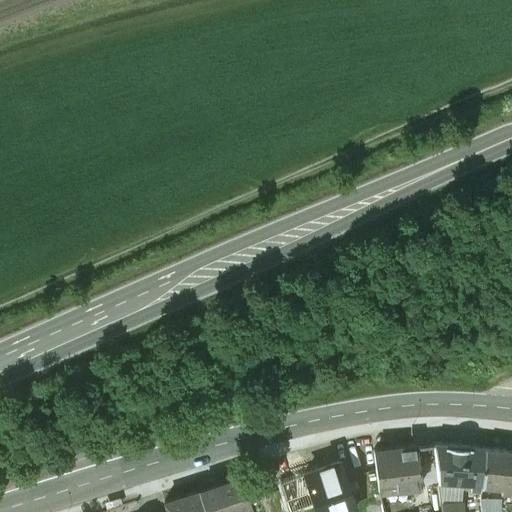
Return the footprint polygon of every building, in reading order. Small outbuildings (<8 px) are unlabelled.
[(439,482),(435,444),(373,451),(378,492),(406,488),(423,486),(439,482)] [(481,486),(485,449),(435,444),(439,482),(470,485),(470,491),(481,492),(481,486)] [(511,452),(485,449),(481,486),(502,488),(501,494),(511,495),(511,492),(511,452)] [(354,511),(339,463),(305,473),(307,479),(315,502),(317,502),(320,511),(354,511)] [(231,511),(251,506),(241,475),(199,489),(206,511),(231,511)] [(315,502),(307,479),(293,483),(308,511),(320,511),(317,502),(315,502)] [(406,488),(378,492),(381,506),(400,501),(411,501),(406,488)] [(206,511),(199,489),(164,500),(167,511),(206,511)] [(460,511),(459,502),(442,504),(442,511),(460,511)] [(501,511),(502,504),(479,502),(480,511),(501,511)]
